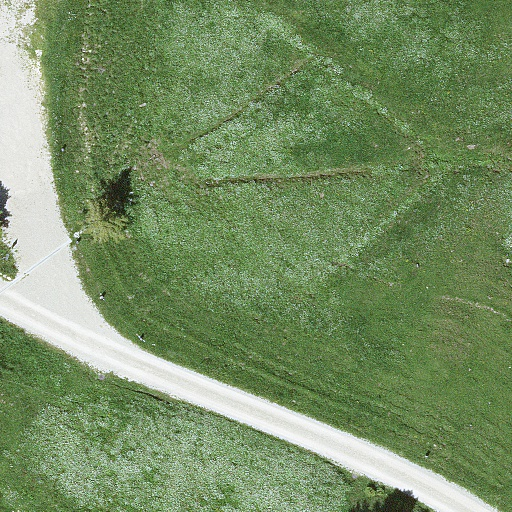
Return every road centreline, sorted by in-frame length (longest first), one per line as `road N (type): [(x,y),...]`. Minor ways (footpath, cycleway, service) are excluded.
road 1 (unclassified): [(72,337),(328,440),(469,511)]
road 2 (unclassified): [(72,337),(0,112)]
